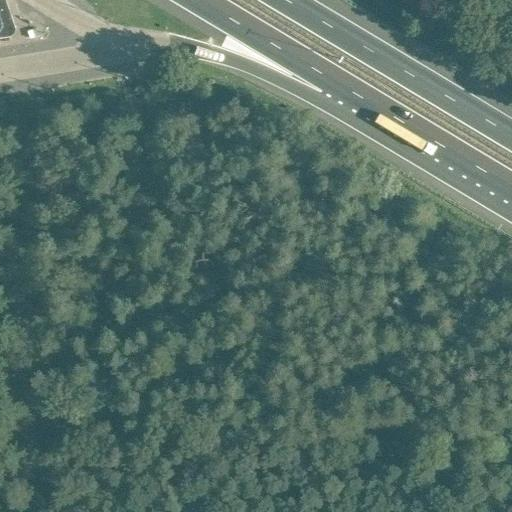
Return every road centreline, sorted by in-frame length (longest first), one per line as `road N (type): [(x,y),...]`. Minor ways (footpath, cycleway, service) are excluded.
road 1 (motorway): [(511,137),(283,0)]
road 2 (motorway): [(118,41),(221,56),(337,108),(371,106)]
road 3 (motorway): [(192,0),(371,106)]
road 4 (motorway): [(371,106),(511,190)]
